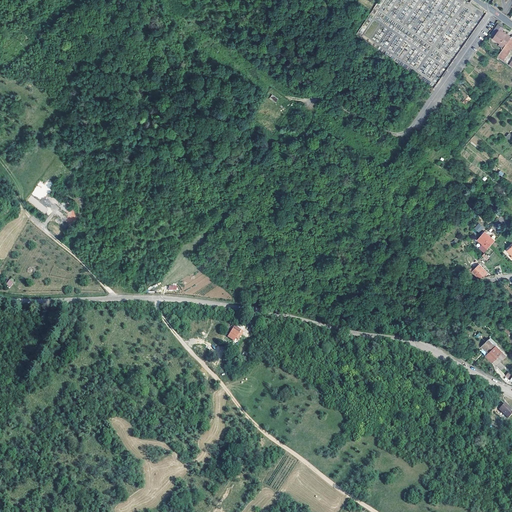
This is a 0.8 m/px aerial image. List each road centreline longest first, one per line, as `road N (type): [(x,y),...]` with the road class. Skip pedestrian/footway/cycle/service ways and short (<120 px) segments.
road 1 (track): [(153,297),(257,426),(375,511)]
road 2 (unclassified): [(0,297),(153,297),(283,315)]
road 3 (residential): [(283,315),(411,343),(511,392)]
road 4 (track): [(116,298),(0,182)]
